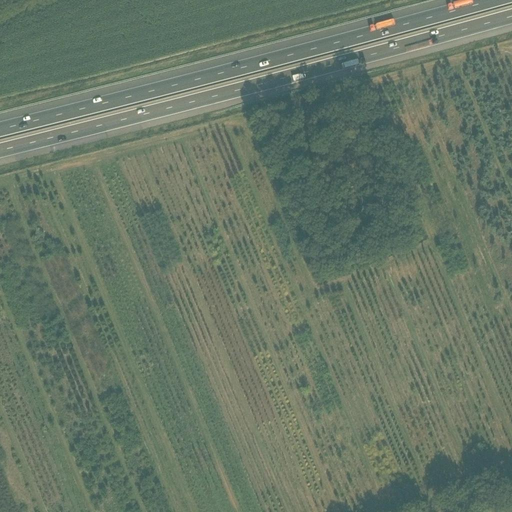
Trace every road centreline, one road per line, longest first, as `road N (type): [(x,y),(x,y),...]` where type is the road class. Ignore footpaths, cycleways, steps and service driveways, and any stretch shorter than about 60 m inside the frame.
road 1 (motorway): [(0,150),(511,16)]
road 2 (motorway): [(493,0),(0,129)]
